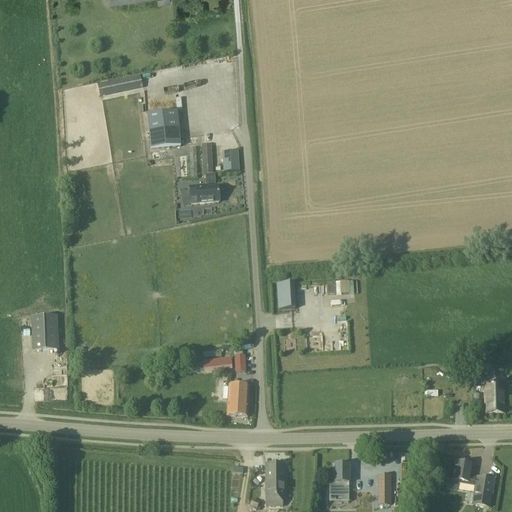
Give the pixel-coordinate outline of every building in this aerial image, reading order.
[(139,78),(98,87),(100,96),(141,88),(139,78)] [(180,148),(177,112),(147,115),(150,151),(180,148)] [(212,147),(204,147),(206,174),(214,174),(212,147)] [(222,153),(223,169),(223,173),(240,172),(238,151),(222,153)] [(191,205),(198,205),(220,203),(219,189),(208,190),(208,187),(190,189),(191,199),(191,205)] [(294,285),(277,286),(279,311),(295,310),(294,285)] [(32,319),(33,353),(58,352),(57,318),(32,319)] [(231,357),(204,361),(206,374),(233,371),(231,357)] [(234,358),(235,374),(246,373),(245,357),(234,358)] [(470,375),(472,374),(489,373),(489,372),(506,371),(505,361),(488,362),(488,364),(469,366),(470,375)] [(506,416),(505,386),(484,387),(485,416),(506,416)] [(227,417),(247,418),(249,388),(228,387),(227,417)] [(489,508),(494,480),(478,478),(478,481),(468,479),(471,466),(455,464),(452,482),(459,483),(459,485),(476,488),(473,505),(489,508)] [(286,500),(286,466),(265,466),(265,508),(283,508),(283,500),(286,500)] [(335,467),(335,483),(329,483),(329,497),(342,497),(342,501),(348,501),(348,484),(349,484),(349,467),(335,467)] [(295,468),(295,498),(308,498),(308,468),(295,468)] [(389,507),(389,491),(379,491),(379,507),(389,507)]
